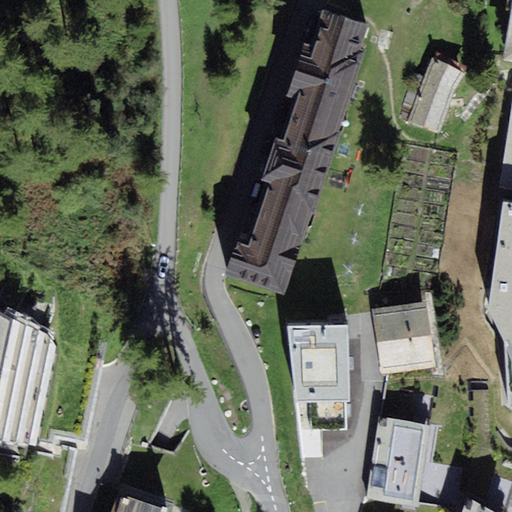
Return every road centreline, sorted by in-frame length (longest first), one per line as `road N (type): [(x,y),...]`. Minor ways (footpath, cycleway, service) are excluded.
road 1 (residential): [(165,0),(167,305),(213,437),(265,480)]
road 2 (residential): [(310,0),(212,281),(264,429),(265,480)]
